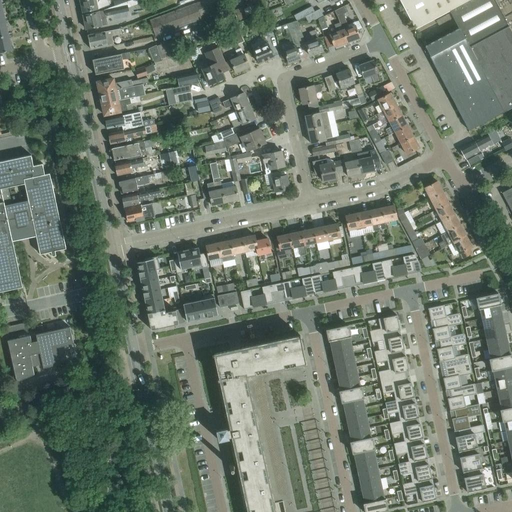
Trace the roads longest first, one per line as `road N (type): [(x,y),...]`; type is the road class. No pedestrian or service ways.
road 1 (residential): [(307,204),(285,78),(383,43)]
road 2 (residential): [(457,511),(409,289)]
road 3 (residential): [(308,311),(351,511)]
road 4 (residential): [(111,246),(307,204)]
road 5 (tertiary): [(111,246),(69,53)]
road 6 (residential): [(185,338),(222,511)]
road 7 (tertiary): [(168,511),(136,362)]
road 8 (residential): [(0,420),(136,362)]
road 9 (residential): [(307,204),(377,189),(444,157)]
road 10 (residential): [(444,157),(383,43)]
road 11 (residential): [(185,338),(308,311)]
